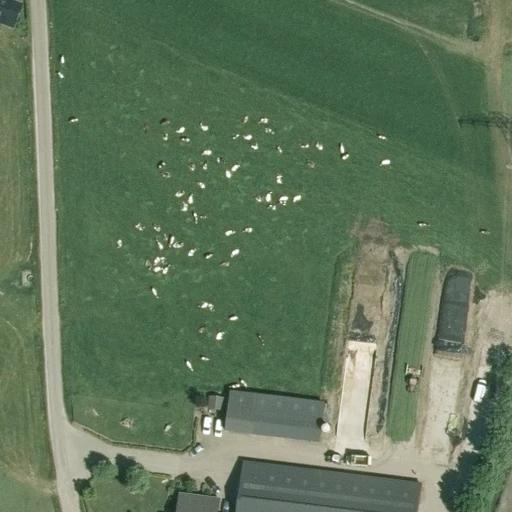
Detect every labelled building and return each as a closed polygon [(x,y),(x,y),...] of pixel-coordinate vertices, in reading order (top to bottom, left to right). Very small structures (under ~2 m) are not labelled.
[(0,0),(0,25),(12,29),(20,7),(0,0)] [(370,302),(347,300),(339,400),(363,402),(370,302)] [(443,438),(454,312),(428,310),(416,448),(432,449),(433,437),(443,438)] [(391,313),(389,375),(415,375),(416,314),(391,313)] [(226,425),(319,436),(323,405),(230,393),(226,425)] [(223,398),(210,397),(209,410),(222,411),(223,398)] [(417,511),(421,486),(244,464),(237,511),(417,511)] [(217,511),(219,502),(180,497),(178,511),(217,511)]
